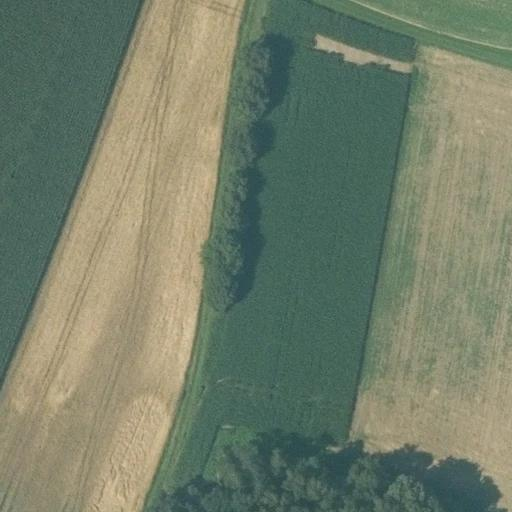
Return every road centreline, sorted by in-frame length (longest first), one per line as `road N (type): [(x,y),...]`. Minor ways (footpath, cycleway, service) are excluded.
road 1 (track): [(184,412),(249,0)]
road 2 (track): [(323,0),(511,66)]
